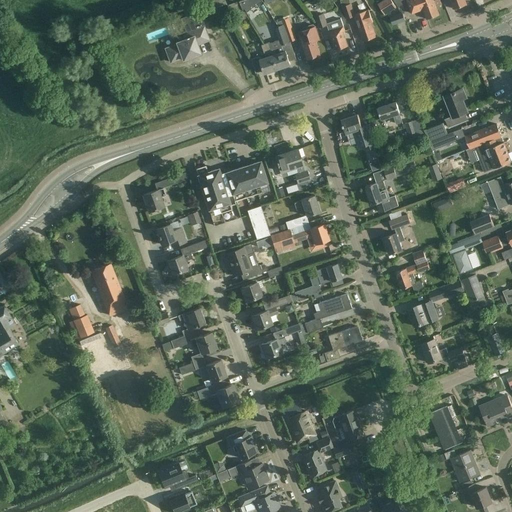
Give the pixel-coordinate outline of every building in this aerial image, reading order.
[(209,0),(213,9),(226,4),(224,0),(209,0)] [(262,0),(241,0),(239,1),(242,10),(244,9),(246,12),(263,1),(262,0)] [(396,7),(391,0),(385,0),(379,4),(385,14),(396,7)] [(407,0),(409,4),(412,13),(423,9),(427,19),(440,14),(437,6),(442,4),(440,0),(407,0)] [(451,0),(455,9),(467,4),(465,0),(451,0)] [(238,1),(227,5),(230,15),(242,11),(238,1)] [(369,9),(355,14),(351,3),(342,6),(346,19),(355,16),(363,41),(376,37),(371,22),(373,22),(369,9)] [(244,10),(231,16),(235,24),(248,17),(244,10)] [(197,44),(209,40),(199,12),(182,19),(189,37),(177,42),(177,44),(166,48),(171,62),(182,57),(183,59),(201,53),(197,44)] [(405,20),(403,13),(390,17),(393,24),(405,20)] [(328,25),(324,14),(315,17),(319,28),(328,25)] [(316,27),(313,24),(303,28),(303,30),(299,32),(308,59),(320,55),(316,41),(320,39),(316,27)] [(284,44),(290,42),(286,32),(284,25),(275,28),(280,40),(270,43),(273,55),(278,69),(291,65),(284,44)] [(345,31),(344,26),(329,31),(336,50),(348,46),(343,31),(345,31)] [(292,30),(286,32),(290,42),(296,40),(293,30),(293,29),(292,30)] [(265,73),(278,69),(273,55),(270,43),(269,42),(262,45),(266,57),(260,59),(265,73)] [(467,97),(463,88),(445,96),(453,116),(446,119),(450,127),(467,120),(464,112),(468,111),(463,98),(467,97)] [(400,113),(396,102),(378,108),(382,119),(394,115),(397,124),(402,122),(400,113)] [(378,170),(381,169),(371,137),(366,139),(358,114),(350,117),(349,114),(341,117),(342,119),(343,124),(343,127),(344,126),(346,133),(355,131),(360,147),(366,146),(370,159),(371,159),(372,162),(371,162),(370,169),(378,170)] [(420,118),(405,123),(406,127),(410,140),(426,134),(420,118)] [(443,123),(425,130),(429,141),(448,134),(443,123)] [(483,129),(465,136),(470,148),(474,146),(474,147),(485,143),(496,139),(502,136),(497,124),(483,129)] [(429,141),(432,150),(458,140),(455,131),(448,134),(429,141)] [(485,143),(474,147),(479,160),(484,172),(502,165),(511,162),(511,161),(504,142),(502,138),(501,137),(502,136),(496,139),(485,143)] [(298,149),(276,156),(277,160),(281,171),(286,170),(288,175),(298,172),(299,174),(296,175),(295,175),(297,183),(286,187),(288,193),(299,190),(299,191),(310,187),(308,181),(307,179),(309,179),(307,171),(304,172),(301,164),(302,164),(298,149)] [(470,162),(477,161),(476,154),(469,155),(470,162)] [(383,158),(380,163),(387,166),(390,161),(383,158)] [(222,178),(219,168),(203,173),(201,166),(196,168),(214,225),(225,221),(222,212),(232,209),(231,204),(235,203),(235,200),(269,189),(260,161),(227,172),(228,176),(222,178)] [(408,172),(405,162),(373,173),(376,182),(366,186),(372,204),(377,203),(380,212),(398,205),(395,196),(389,198),(383,181),(397,176),(408,172)] [(437,164),(429,167),(434,181),(442,178),(437,164)] [(188,179),(185,172),(172,177),(174,184),(188,179)] [(511,181),(504,185),(501,176),(491,180),(488,181),(498,209),(511,203),(511,181)] [(463,177),(446,184),(450,193),(466,186),(463,177)] [(166,195),(163,187),(143,194),(149,211),(164,205),(161,197),(166,195)] [(283,189),(276,191),(278,197),(285,195),(283,189)] [(320,211),(315,195),(301,199),(301,200),(294,202),(296,210),(304,207),(306,215),(320,211)] [(442,199),(433,203),(436,211),(446,207),(442,199)] [(270,234),(260,205),(247,209),(257,238),(270,234)] [(402,216),(400,210),(389,214),(392,220),(402,216)] [(198,211),(191,213),(194,224),(202,222),(198,211)] [(411,223),(408,214),(402,216),(392,220),(389,221),(392,229),(395,228),(396,233),(384,237),(390,254),(403,249),(400,241),(405,240),(400,226),(411,223)] [(494,226),(490,215),(470,222),(475,234),(494,226)] [(281,232),(290,229),(302,225),(300,217),(286,222),(288,229),(287,229),(285,224),(279,226),(281,232)] [(173,231),(170,224),(156,229),(161,244),(173,240),(175,246),(186,241),(181,228),(173,231)] [(281,232),(270,235),(276,253),(283,250),(282,247),(294,243),(313,236),(317,249),(319,248),(329,245),(327,240),(329,239),(324,224),(314,227),(311,228),(311,229),(292,235),(290,229),(281,232)] [(482,241),(487,254),(490,253),(494,264),(499,262),(496,255),(495,251),(503,248),(498,235),(482,241)] [(212,251),(207,239),(195,243),(197,250),(207,246),(209,252),(212,251)] [(235,250),(226,253),(233,275),(240,272),(243,279),(252,276),(263,272),(268,270),(267,268),(263,264),(260,265),(260,264),(251,268),(246,255),(254,252),(251,243),(242,246),(243,247),(235,250)] [(423,249),(412,253),(416,265),(419,272),(430,268),(423,249)] [(466,249),(453,254),(460,274),(473,269),(473,268),(480,265),(475,252),(468,255),(466,249)] [(193,258),(191,252),(167,260),(172,274),(187,268),(185,261),(193,258)] [(128,307),(110,263),(91,270),(110,315),(128,307)] [(312,286),(294,292),(294,293),(297,300),(300,299),(313,294),(320,292),(321,291),(319,284),(331,280),(332,280),(342,277),(337,263),(327,266),(326,266),(326,267),(319,269),(316,270),(318,276),(310,279),(312,286)] [(405,268),(396,272),(402,288),(407,287),(412,285),(413,287),(413,288),(415,292),(415,291),(424,288),(421,280),(416,282),(413,274),(417,272),(414,265),(406,268),(405,268)] [(283,273),(281,266),(267,271),(270,278),(283,273)] [(474,316),(478,314),(476,308),(487,304),(484,297),(485,297),(476,274),(462,280),(470,302),(469,303),(474,316)] [(461,281),(428,292),(431,300),(433,300),(433,302),(464,291),(461,281)] [(262,295),(257,282),(241,287),(246,300),(262,295)] [(300,325),(304,335),(323,328),(320,318),(352,308),(347,293),(319,303),(321,311),(313,313),(315,320),(300,325)] [(294,306),(293,302),(290,294),(290,295),(277,299),(279,306),(292,301),(294,306)] [(431,300),(409,309),(415,326),(439,318),(433,302),(433,300),(431,300)] [(9,313),(4,304),(0,306),(0,354),(18,344),(8,327),(15,323),(11,316),(9,313)] [(182,331),(184,335),(198,330),(196,325),(205,322),(199,307),(178,315),(181,322),(185,320),(188,328),(182,331)] [(278,314),(276,307),(267,310),(251,315),(253,321),(251,322),(254,329),(256,328),(256,329),(272,323),(269,317),(278,314)] [(152,317),(156,326),(169,321),(166,312),(152,317)] [(87,314),(73,320),(80,337),(94,332),(87,314)] [(304,335),(300,325),(300,323),(286,328),(289,334),(297,331),(302,344),(306,343),(303,335),(304,335)] [(122,344),(112,325),(105,328),(114,348),(122,344)] [(362,340),(358,326),(328,335),(333,350),(322,353),(323,355),(319,356),(321,362),(327,361),(340,357),(337,348),(362,340)] [(199,346),(202,352),(217,347),(211,332),(190,340),(193,348),(199,346)] [(497,332),(488,336),(493,348),(502,343),(497,332)] [(83,343),(97,338),(95,335),(81,340),(83,343)] [(187,343),(184,335),(162,344),(164,351),(187,343)] [(286,350),(282,337),(277,339),(277,338),(261,344),(266,357),(286,350)] [(439,351),(435,339),(422,344),(429,363),(440,359),(442,361),(443,362),(445,363),(448,364),(450,363),(452,363),(451,361),(454,360),(458,370),(469,366),(462,348),(448,353),(446,348),(439,351)] [(221,359),(199,367),(202,375),(208,373),(211,381),(227,375),(221,359)] [(193,362),(179,367),(182,374),(196,369),(193,362)] [(506,375),(501,377),(504,384),(509,382),(506,375)] [(214,384),(197,391),(199,396),(200,399),(218,392),(223,407),(239,401),(233,384),(225,387),(223,381),(214,384)] [(501,397),(493,400),(501,418),(507,415),(508,418),(511,416),(511,405),(508,396),(501,398),(501,397)] [(501,418),(493,400),(486,403),(486,404),(480,407),(488,426),(495,423),(493,420),(501,418)] [(430,412),(435,425),(453,418),(452,417),(456,416),(452,405),(448,406),(448,405),(430,412)] [(315,434),(306,410),(289,417),(293,427),(289,428),(295,442),(315,434)] [(361,433),(353,410),(337,416),(338,416),(334,418),(332,421),(334,426),(337,428),(341,426),(345,439),(361,433)] [(435,425),(440,437),(458,430),(453,418),(435,425)] [(245,429),(227,437),(230,444),(234,442),(241,458),(258,451),(251,435),(248,437),(245,429)] [(326,430),(320,432),(322,439),(329,436),(326,430)] [(463,442),(458,430),(440,437),(445,449),(463,442)] [(333,447),(329,437),(317,442),(319,448),(304,454),(309,466),(307,467),(311,476),(326,469),(319,452),(333,447)] [(352,451),(349,442),(333,448),(337,457),(352,451)] [(456,470),(476,462),(471,450),(451,458),(456,470)] [(445,453),(438,456),(440,462),(447,459),(445,453)] [(253,467),(250,459),(228,468),(231,476),(241,472),(247,488),(269,479),(262,463),(253,467)] [(177,462),(158,470),(164,486),(171,484),(174,484),(176,489),(198,480),(195,475),(189,477),(185,469),(181,471),(177,462)] [(218,462),(213,464),(217,473),(226,469),(224,464),(218,462)] [(394,475),(388,462),(381,464),(387,478),(394,475)] [(481,474),(476,462),(456,470),(461,482),(481,474)] [(354,467),(345,471),(348,478),(353,476),(357,474),(354,467)] [(357,474),(353,476),(359,490),(367,487),(361,472),(357,474)] [(338,488),(335,480),(325,484),(316,488),(319,495),(317,496),(322,508),(324,507),(325,511),(341,505),(335,489),(338,488)] [(476,491),(474,484),(463,488),(468,501),(474,498),(478,507),(492,502),(486,487),(476,491)] [(258,489),(238,497),(242,505),(244,504),(247,511),(267,511),(271,511),(280,507),(277,498),(275,499),(272,492),(270,493),(267,485),(258,489)] [(406,505),(399,489),(387,494),(390,501),(380,505),(382,511),(401,511),(400,508),(406,505)] [(170,500),(174,511),(177,511),(190,507),(190,506),(196,503),(191,491),(185,494),(184,493),(180,495),(180,496),(177,497),(176,496),(169,499),(169,500),(170,500)] [(215,511),(230,511),(227,502),(214,507),(215,511)]
